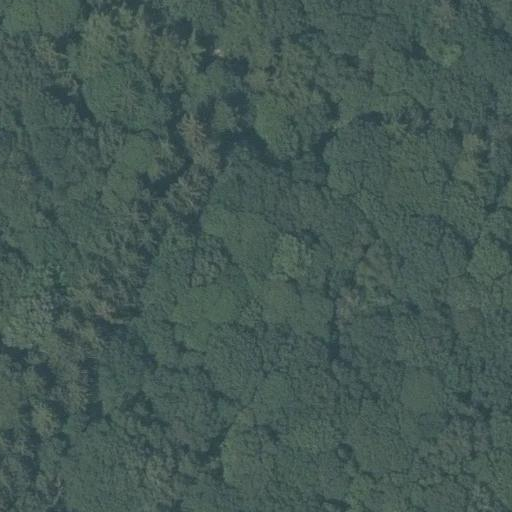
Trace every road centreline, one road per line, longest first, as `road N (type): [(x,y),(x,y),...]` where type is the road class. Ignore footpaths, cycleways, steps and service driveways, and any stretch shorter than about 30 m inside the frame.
road 1 (track): [(0,487),(216,131),(230,97),(225,69)]
road 2 (track): [(425,0),(363,13),(225,69)]
